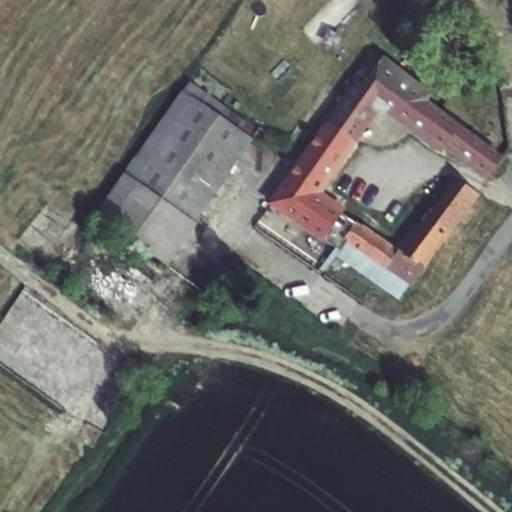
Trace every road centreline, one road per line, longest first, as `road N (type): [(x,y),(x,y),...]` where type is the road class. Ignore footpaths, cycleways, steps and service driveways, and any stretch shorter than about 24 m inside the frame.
road 1 (track): [(494,511),(341,391),(275,360),(93,327),(7,258)]
road 2 (track): [(241,232),(369,320),(410,327),(459,297),(511,226)]
road 3 (unknown): [(511,195),(426,161),(362,178)]
